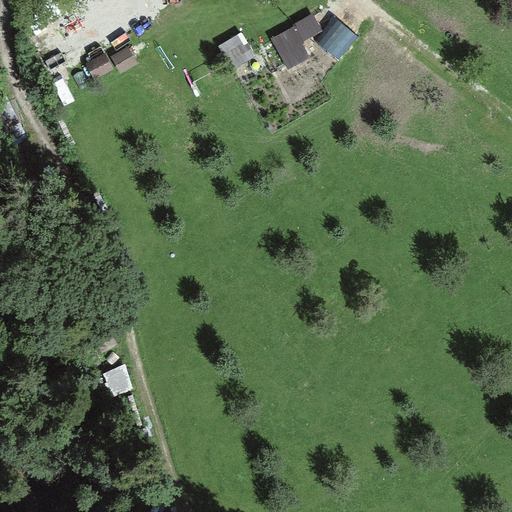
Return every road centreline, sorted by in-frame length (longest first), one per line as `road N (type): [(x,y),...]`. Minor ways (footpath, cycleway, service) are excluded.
road 1 (track): [(212,511),(137,359),(115,220),(62,112),(24,0)]
road 2 (track): [(352,0),(511,103)]
